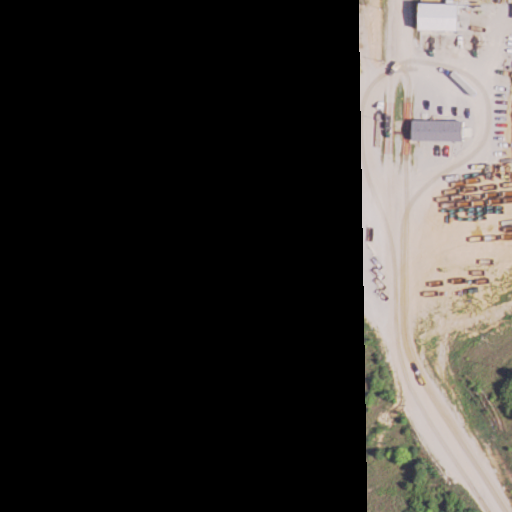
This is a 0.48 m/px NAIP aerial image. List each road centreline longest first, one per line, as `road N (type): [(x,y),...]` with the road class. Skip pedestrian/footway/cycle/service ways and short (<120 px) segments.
road 1 (residential): [(407,0),(416,61),(400,91),(397,177),(410,350),(433,405),(510,511)]
road 2 (residential): [(416,61),(434,83),(434,178),(406,218)]
